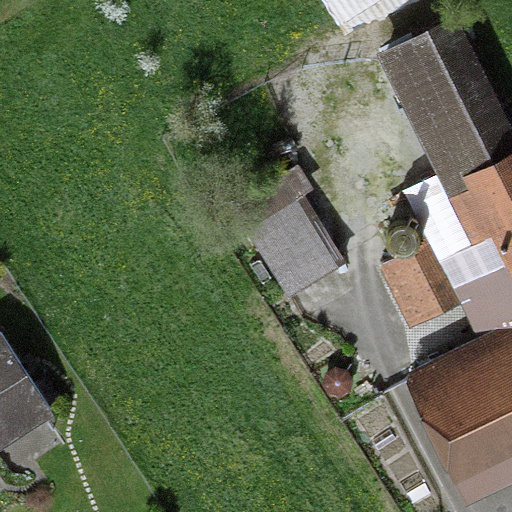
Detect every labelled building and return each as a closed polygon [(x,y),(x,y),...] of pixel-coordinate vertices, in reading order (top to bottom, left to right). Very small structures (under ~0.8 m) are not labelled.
[(400,50),(466,182),(511,160),(511,133),(456,22),(400,50)] [(511,160),(466,182),(504,260),(466,279),(501,350),(443,378),(434,360),(414,370),(464,472),(511,448),(511,160)] [(281,172),(232,202),(286,289),(335,260),(281,172)] [(432,241),(395,260),(421,311),(458,293),(432,241)] [(1,330),(0,330),(0,439),(51,407),(1,330)]
